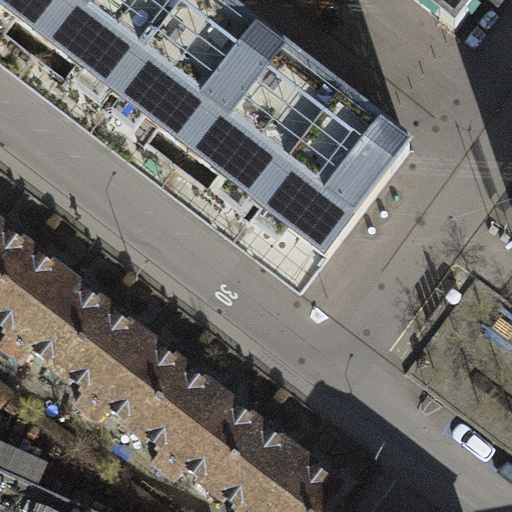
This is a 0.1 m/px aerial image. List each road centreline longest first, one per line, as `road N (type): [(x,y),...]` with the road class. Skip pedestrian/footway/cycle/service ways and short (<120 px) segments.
road 1 (residential): [(0,105),(511,496)]
road 2 (residential): [(254,0),(305,39),(416,84),(495,140)]
